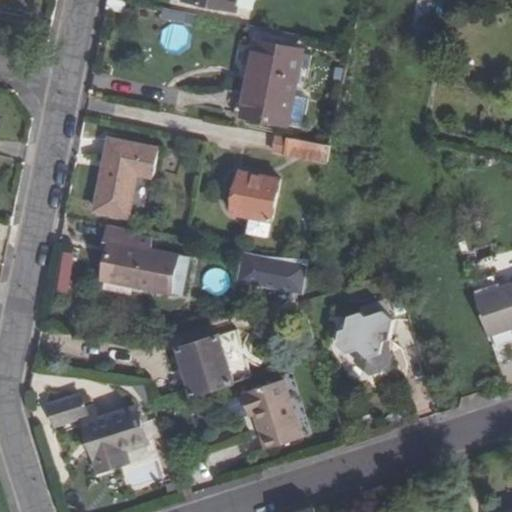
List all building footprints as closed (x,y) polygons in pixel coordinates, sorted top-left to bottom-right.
[(187,0),(187,2),(239,13),(241,0),(187,0)] [(303,53),(259,44),(245,118),(302,131),(307,107),(293,105),(303,53)] [(294,141),(273,137),(271,154),(327,165),(331,148),(294,141)] [(160,153),(112,144),(97,214),(146,224),(160,153)] [(280,183),(241,176),(233,217),(272,225),(280,183)] [(111,248),(105,278),(141,287),(140,292),(183,301),(191,263),(152,255),(154,243),(140,241),(141,236),(109,230),(106,247),(111,248)] [(244,256),(234,286),(304,302),(312,262),(307,261),(263,260),(244,256)] [(104,284),(140,292),(141,287),(105,278),(104,284)] [(511,285),(477,297),(490,335),(511,328),(511,285)] [(358,355),(356,362),(370,375),(384,371),(388,352),(383,347),(385,340),(391,338),(395,319),(386,311),(368,317),(364,314),(351,318),(349,330),(339,333),(337,345),(346,353),(353,351),(358,355)] [(178,351),(193,397),(235,383),(220,338),(178,351)] [(248,392),(249,394),(244,396),(251,419),(260,415),(263,423),(259,425),(267,450),(303,439),(284,380),(248,392)] [(235,385),(235,383),(193,397),(193,398),(235,385)] [(148,388),(137,387),(148,411),(155,408),(148,388)] [(91,422),(89,414),(84,401),(54,411),(60,431),(86,423),(91,422)] [(88,430),(102,426),(98,412),(89,414),(91,422),(86,423),(88,430)] [(102,426),(88,430),(104,477),(128,468),(124,457),(129,455),(152,447),(141,412),(102,426)] [(124,457),(128,468),(133,467),(129,455),(124,457)]
